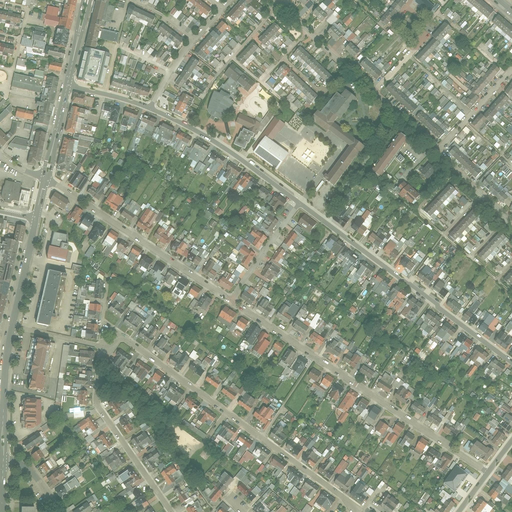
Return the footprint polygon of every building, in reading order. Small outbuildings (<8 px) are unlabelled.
[(114,44),(117,33),(101,29),(108,0),(96,0),(86,46),(97,49),(99,40),(114,44)] [(185,0),(208,17),(214,10),(200,0),(185,0)] [(264,9),(254,0),(240,0),(226,15),(233,21),(249,4),(259,13),(264,9)] [(329,0),(326,0),(313,14),(323,24),(325,21),(331,28),(327,33),(337,43),(342,38),(349,44),(345,49),(354,58),(359,53),(351,44),(356,38),(343,25),(337,31),(332,26),(340,18),(333,11),(337,7),(329,0)] [(408,0),(398,0),(380,21),(386,26),(408,0)] [(417,0),(416,2),(429,14),(434,8),(425,0),(417,0)] [(481,0),(467,0),(489,18),(495,11),(481,0)] [(76,7),(64,4),(61,18),(72,21),(76,7)] [(158,19),(132,6),(129,12),(155,25),(158,19)] [(183,25),(188,18),(174,8),(169,14),(183,25)] [(444,13),(455,23),(460,18),(449,8),(444,13)] [(0,20),(19,25),(21,16),(0,10),(0,20)] [(511,25),(497,13),(490,20),(511,38),(511,25)] [(70,31),(72,21),(61,18),(43,14),(42,19),(45,20),(43,25),(70,31)] [(347,27),(352,21),(349,18),(351,16),(349,14),(342,22),(347,27)] [(193,32),(200,23),(190,16),(188,19),(194,24),(191,28),(188,26),(187,27),(193,32)] [(248,18),(246,20),(253,26),(255,24),(248,18)] [(201,56),(228,26),(222,21),(195,51),(201,56)] [(283,29),(275,21),(259,39),(266,46),(283,29)] [(435,36),(436,37),(419,56),(425,62),(444,42),(442,40),(454,27),(448,22),(435,36)] [(179,45),(184,39),(163,23),(158,30),(179,45)] [(54,45),(66,48),(69,34),(57,31),(54,45)] [(33,39),(32,39),(31,40),(43,43),(44,38),(45,38),(46,34),(35,32),(33,39)] [(127,44),(129,38),(123,36),(124,33),(122,32),(119,42),(127,44)] [(365,33),(360,39),(362,40),(357,46),(360,49),(372,36),(368,33),(367,35),(365,33)] [(44,50),(45,43),(43,43),(31,40),(22,38),(21,44),(32,46),(32,44),(33,45),(33,48),(44,50)] [(289,38),(284,42),(288,47),(292,42),(289,38)] [(233,49),(238,44),(232,39),(228,44),(233,49)] [(237,59),(244,65),(259,46),(252,41),(237,59)] [(0,52),(12,55),(14,47),(0,43),(0,52)] [(227,55),(232,50),(227,45),(222,50),(227,55)] [(335,78),(299,45),(293,51),(329,85),(335,78)] [(46,46),(44,55),(63,59),(65,50),(46,46)] [(102,87),(110,55),(85,49),(77,81),(102,87)] [(165,63),(171,55),(166,50),(164,54),(161,52),(158,57),(165,63)] [(217,58),(221,61),(226,57),(222,53),(217,58)] [(121,55),(119,63),(124,65),(127,57),(121,55)] [(200,62),(192,57),(176,83),(183,88),(200,62)] [(27,60),(18,58),(16,67),(25,69),(27,60)] [(215,68),(220,63),(215,58),(210,63),(215,68)] [(131,65),(130,68),(134,70),(136,61),(129,59),(128,64),(131,65)] [(361,65),(377,81),(383,74),(367,59),(361,65)] [(34,164),(39,165),(63,62),(53,60),(48,82),(14,75),(11,87),(45,95),(43,103),(39,103),(37,111),(18,106),(16,116),(35,120),(30,140),(15,137),(14,140),(11,140),(10,145),(28,149),(24,164),(33,168),(34,164)] [(251,91),(258,83),(232,61),(225,70),(231,74),(224,82),(222,81),(216,91),(234,102),(240,95),(234,89),(240,82),(251,91)] [(140,70),(144,71),(146,66),(138,63),(135,69),(140,71),(140,70)] [(261,67),(265,71),(269,66),(265,63),(261,67)] [(499,69),(492,63),(469,89),(471,91),(472,92),(462,102),(464,104),(468,107),(477,96),(476,95),(499,69)] [(319,95),(284,65),(279,71),(313,101),(319,95)] [(152,75),(155,69),(147,66),(145,72),(152,75)] [(254,74),(259,78),(263,73),(258,69),(254,74)] [(42,79),(44,72),(35,70),(34,77),(42,79)] [(214,77),(210,75),(209,76),(205,73),(203,75),(211,81),(214,77)] [(470,74),(465,78),(469,82),(468,83),(470,85),(474,82),(472,80),(473,78),(470,74)] [(127,79),(114,75),(111,86),(145,97),(146,94),(149,95),(151,90),(126,83),(127,79)] [(511,91),(511,76),(502,90),(509,95),(511,91)] [(271,77),(266,83),(271,88),(276,82),(271,77)] [(448,91),(452,88),(444,80),(441,83),(448,91)] [(273,89),(276,93),(285,84),(281,81),(273,89)] [(424,87),(429,91),(434,86),(429,82),(424,87)] [(414,114),(419,108),(393,84),(387,89),(414,114)] [(312,118),(351,146),(327,179),(335,185),(365,145),(336,124),(356,96),(345,87),(339,95),(334,91),(319,108),(326,113),(324,115),(318,110),(312,118)] [(435,88),(430,93),(436,99),(441,94),(435,88)] [(174,99),(176,96),(164,91),(162,98),(166,100),(168,97),(174,99)] [(191,95),(182,91),(175,108),(184,112),(191,95)] [(234,102),(216,91),(214,95),(210,110),(221,118),(234,102)] [(487,119),(506,99),(499,93),(481,113),(479,111),(469,122),(476,128),(485,118),(487,119)] [(74,94),(71,107),(82,110),(83,105),(92,107),(94,98),(74,94)] [(290,94),(286,98),(291,102),(295,98),(290,94)] [(443,96),(436,104),(442,108),(449,101),(443,96)] [(297,99),(293,104),(298,109),(302,104),(297,99)] [(112,123),(117,124),(122,106),(107,102),(105,110),(115,113),(112,123)] [(0,130),(0,124),(10,115),(12,115),(13,107),(11,105),(0,117),(0,141),(2,144),(15,131),(17,119),(12,117),(9,129),(4,134),(0,130)] [(137,120),(140,112),(126,106),(123,114),(137,120)] [(82,110),(71,107),(66,132),(74,134),(75,132),(79,132),(80,130),(91,132),(92,127),(83,125),(86,110),(82,110)] [(458,109),(453,114),(460,120),(465,116),(458,109)] [(416,117),(441,140),(447,133),(423,110),(416,117)] [(191,111),(187,117),(192,120),(195,113),(191,111)] [(251,127),(249,131),(253,133),(255,129),(261,131),(273,114),(269,111),(260,123),(240,112),(236,120),(251,127)] [(148,138),(157,119),(145,113),(138,127),(143,129),(141,134),(148,138)] [(275,115),(249,150),(277,171),(290,153),(272,140),(285,122),(275,115)] [(175,128),(164,123),(157,136),(167,142),(175,128)] [(254,133),(253,133),(249,131),(243,128),(242,132),(241,131),(238,138),(237,137),(234,144),(244,149),(247,142),(249,143),(251,136),(252,137),(254,133)] [(192,137),(179,131),(175,138),(188,144),(192,137)] [(403,133),(375,169),(381,174),(409,138),(403,133)] [(506,143),(509,140),(504,135),(500,138),(506,143)] [(497,142),(494,146),(497,149),(500,146),(501,147),(504,144),(495,136),(492,138),(497,142)] [(71,141),(65,139),(58,170),(67,172),(71,157),(80,159),(88,141),(72,137),(71,141)] [(208,151),(197,143),(187,157),(198,165),(208,151)] [(473,176),(479,170),(453,145),(447,151),(473,176)] [(216,173),(226,159),(215,150),(209,159),(214,163),(210,168),(216,173)] [(113,151),(110,157),(115,160),(118,155),(113,151)] [(238,175),(242,169),(231,161),(226,167),(238,175)] [(434,169),(427,162),(422,167),(420,165),(416,169),(418,171),(425,178),(434,169)] [(510,180),(511,177),(511,172),(504,166),(500,171),(510,180)] [(266,202),(280,212),(288,200),(276,192),(273,196),(269,193),(271,190),(262,184),(261,186),(255,183),(257,180),(246,172),(240,181),(242,182),(237,190),(244,195),(250,186),(257,191),(256,193),(267,201),(266,202)] [(75,173),(67,184),(79,192),(87,181),(75,173)] [(85,192),(98,200),(108,185),(95,176),(85,192)] [(485,176),(479,182),(501,202),(506,196),(485,176)] [(21,185),(5,181),(4,189),(2,188),(0,196),(0,197),(5,199),(4,204),(10,205),(11,200),(18,203),(20,194),(19,194),(21,185)] [(408,203),(416,194),(403,181),(394,190),(408,203)] [(453,188),(447,183),(422,209),(428,215),(453,188)] [(30,193),(21,191),(18,205),(27,207),(30,193)] [(63,211),(69,202),(55,193),(49,202),(63,211)] [(117,212),(121,205),(109,197),(104,203),(117,212)] [(457,202),(463,207),(468,202),(463,197),(457,202)] [(472,206),(446,232),(453,238),(479,212),(472,206)] [(452,210),(456,214),(461,210),(456,206),(452,210)] [(82,212),(76,208),(70,218),(75,222),(82,212)] [(137,216),(124,208),(120,214),(133,222),(137,216)] [(218,208),(215,212),(220,216),(223,212),(218,208)] [(357,215),(359,217),(362,212),(357,209),(351,217),(354,219),(357,215)] [(138,225),(139,226),(149,233),(154,226),(150,224),(156,214),(151,211),(144,220),(143,219),(138,225)] [(350,219),(338,211),(333,218),(345,226),(350,219)] [(450,221),(454,216),(449,212),(444,217),(450,221)] [(93,218),(87,214),(81,223),(87,227),(93,218)] [(312,231),(318,224),(304,214),(299,221),(312,231)] [(277,221),(270,216),(263,224),(270,230),(277,221)] [(353,227),(363,235),(368,229),(365,227),(372,219),(368,216),(361,224),(358,221),(353,227)] [(443,226),(447,222),(442,218),(438,222),(443,226)] [(209,225),(214,229),(217,223),(212,220),(209,225)] [(26,228),(17,226),(13,242),(23,244),(26,228)] [(161,226),(156,233),(168,241),(173,234),(161,226)] [(94,243),(101,232),(93,227),(86,237),(94,243)] [(267,237),(255,229),(251,234),(257,238),(253,243),(259,248),(267,237)] [(481,229),(477,234),(482,238),(486,234),(481,229)] [(302,238),(292,230),(284,241),(290,246),(293,242),(297,245),(302,238)] [(504,236),(497,230),(475,254),(482,260),(504,236)] [(119,236),(113,231),(105,243),(110,246),(105,252),(109,255),(113,250),(116,252),(118,247),(126,252),(131,244),(124,239),(121,244),(116,240),(119,236)] [(52,233),(47,256),(47,259),(47,261),(65,265),(68,252),(66,252),(68,246),(65,245),(67,236),(64,235),(52,233)] [(379,247),(383,242),(373,233),(369,238),(379,247)] [(344,244),(331,234),(327,241),(340,250),(344,244)] [(471,240),(475,245),(480,240),(476,235),(471,240)] [(0,316),(18,243),(13,242),(5,239),(4,243),(2,243),(2,245),(0,244),(0,250),(2,251),(0,261),(0,316)] [(177,252),(183,255),(186,250),(181,247),(184,241),(181,239),(178,245),(176,243),(175,246),(179,248),(177,252)] [(464,249),(468,253),(474,247),(468,242),(465,244),(467,246),(464,249)] [(208,257),(211,259),(220,247),(217,244),(208,257)] [(85,255),(90,258),(95,249),(90,246),(85,255)] [(143,252),(135,246),(128,258),(135,263),(143,252)] [(255,254),(245,246),(241,251),(246,255),(241,261),(247,265),(255,254)] [(287,251),(281,246),(272,256),(278,261),(287,251)] [(399,254),(389,246),(385,251),(395,259),(399,254)] [(341,254),(354,263),(358,257),(346,248),(341,254)] [(197,256),(191,254),(189,260),(201,265),(203,260),(200,259),(204,250),(200,249),(197,256)] [(309,257),(307,259),(309,261),(316,254),(313,252),(311,254),(309,253),(307,255),(309,257)] [(153,263),(143,255),(137,263),(147,270),(153,263)] [(411,272),(415,266),(407,259),(402,266),(411,272)] [(74,275),(80,276),(83,261),(77,260),(76,265),(72,265),(71,270),(75,271),(74,275)] [(376,270),(363,260),(358,266),(372,276),(376,270)] [(169,267),(160,261),(154,269),(163,276),(169,267)] [(216,264),(210,261),(203,272),(213,279),(216,274),(211,271),(216,264)] [(275,275),(278,271),(268,263),(260,274),(267,279),(272,272),(275,275)] [(494,269),(498,273),(502,268),(498,265),(494,269)] [(508,283),(511,278),(511,265),(501,277),(508,283)] [(180,276),(172,268),(163,279),(169,285),(173,280),(176,282),(180,276)] [(50,318),(57,319),(67,275),(49,271),(37,324),(48,327),(50,318)] [(101,271),(97,277),(101,280),(105,274),(101,271)] [(434,280),(422,271),(418,278),(430,286),(434,280)] [(386,287),(390,281),(379,272),(375,277),(386,287)] [(227,273),(221,283),(231,290),(234,285),(228,281),(231,276),(227,273)] [(184,291),(191,282),(183,276),(176,286),(184,291)] [(102,299),(102,280),(95,280),(94,299),(102,299)] [(366,280),(361,288),(364,290),(369,282),(366,280)] [(450,292),(443,286),(444,284),(439,280),(433,288),(445,299),(450,292)] [(197,298),(203,289),(196,284),(189,292),(197,298)] [(408,296),(396,287),(385,303),(411,322),(422,306),(412,298),(410,302),(405,299),(408,296)] [(254,297),(242,289),(238,295),(250,303),(254,297)] [(206,294),(199,303),(206,309),(213,299),(206,294)] [(267,298),(261,295),(255,306),(264,312),(267,307),(263,304),(267,298)] [(450,305),(459,311),(464,304),(455,298),(450,305)] [(478,318),(470,312),(479,301),(477,299),(463,315),(473,324),(478,318)] [(99,318),(100,304),(93,303),(92,318),(99,318)] [(125,311),(115,304),(111,310),(121,318),(125,311)] [(289,314),(278,306),(274,312),(285,319),(289,314)] [(238,314),(230,308),(220,322),(228,328),(238,314)] [(144,319),(132,311),(125,321),(136,330),(144,319)] [(441,320),(430,312),(416,330),(428,338),(431,333),(445,343),(441,348),(450,355),(454,349),(446,344),(451,337),(453,338),(457,333),(446,325),(442,330),(440,328),(441,326),(439,323),(441,320)] [(248,321),(240,318),(237,327),(245,330),(248,321)] [(305,334),(310,327),(297,318),(292,325),(305,334)] [(165,328),(170,321),(168,319),(159,331),(165,336),(169,330),(165,328)] [(511,319),(503,333),(510,337),(511,334),(511,319)] [(492,329),(480,320),(476,326),(487,335),(492,329)] [(97,338),(97,324),(89,324),(89,338),(97,338)] [(258,329),(252,326),(247,336),(253,338),(258,329)] [(150,343),(159,331),(154,327),(150,333),(144,329),(139,336),(150,343)] [(322,347),(332,333),(326,329),(323,334),(317,330),(311,338),(322,347)] [(511,338),(501,331),(494,342),(506,350),(511,340),(511,338)] [(268,334),(264,332),(260,340),(263,341),(259,350),(262,352),(268,340),(266,339),(268,334)] [(342,340),(335,335),(326,349),(337,356),(341,350),(338,347),(342,340)] [(482,366),(489,357),(478,349),(472,357),(469,355),(475,346),(462,337),(457,344),(460,347),(452,357),(457,361),(464,352),(465,354),(462,358),(465,360),(463,363),(466,365),(468,361),(474,365),(466,376),(470,379),(480,365),(482,366)] [(169,343),(163,338),(155,349),(166,357),(173,347),(168,344),(169,343)] [(50,378),(47,377),(55,344),(33,339),(29,353),(28,352),(26,358),(28,359),(25,375),(31,376),(28,389),(47,392),(50,378)] [(285,345),(279,341),(264,362),(270,366),(285,345)] [(63,346),(55,401),(61,402),(69,346),(63,346)] [(190,359),(178,349),(170,360),(182,370),(190,359)] [(93,366),(94,351),(80,350),(79,365),(93,366)] [(293,355),(287,350),(281,357),(287,362),(293,355)] [(123,371),(131,360),(120,352),(112,363),(123,371)] [(360,362),(346,352),(342,359),(356,368),(360,362)] [(216,361),(218,358),(215,356),(209,365),(214,368),(218,363),(216,361)] [(504,365),(491,357),(487,363),(499,371),(504,365)] [(293,368),(287,364),(278,376),(284,381),(292,371),(298,376),(307,365),(300,359),(293,368)] [(152,369),(141,360),(131,373),(143,382),(152,369)] [(205,369),(195,362),(190,368),(200,375),(205,369)] [(372,379),(376,373),(366,366),(362,372),(372,379)] [(317,379),(321,372),(314,368),(310,375),(317,379)] [(92,371),(85,370),(84,379),(73,377),(72,383),(90,385),(92,371)] [(165,386),(169,380),(158,372),(154,378),(165,386)] [(228,379),(231,381),(236,374),(233,372),(228,379)] [(222,381),(212,374),(207,380),(217,387),(222,381)] [(323,393),(333,379),(325,374),(320,382),(316,380),(312,386),(323,393)] [(390,395),(398,383),(386,375),(378,386),(390,395)] [(398,384),(411,393),(413,389),(401,381),(398,384)] [(185,392),(172,383),(168,390),(181,398),(185,392)] [(344,389),(336,384),(328,397),(336,402),(344,389)] [(239,393),(227,385),(223,391),(235,399),(239,393)] [(151,393),(152,391),(147,388),(143,395),(151,400),(154,395),(151,393)] [(411,398),(398,389),(393,396),(406,405),(411,398)] [(87,406),(88,390),(80,390),(79,405),(87,406)] [(346,415),(358,395),(350,390),(338,410),(346,415)] [(490,392),(486,399),(491,402),(495,395),(490,392)] [(251,411),(258,399),(249,393),(241,405),(251,411)] [(197,410),(201,404),(190,396),(186,401),(197,410)] [(430,408),(435,401),(433,399),(431,402),(425,398),(422,403),(430,408)] [(122,411),(114,399),(107,403),(116,415),(122,411)] [(33,429),(40,423),(40,400),(23,400),(23,429),(33,429)] [(369,405),(362,400),(355,410),(362,414),(359,418),(372,427),(382,413),(374,408),(369,415),(365,412),(369,405)] [(415,402),(411,408),(425,417),(429,411),(415,402)] [(73,418),(84,417),(83,411),(85,410),(84,407),(69,408),(69,412),(73,412),(73,418)] [(255,416),(266,423),(271,416),(260,409),(255,416)] [(450,409),(444,418),(449,421),(455,411),(450,409)] [(215,417),(205,410),(198,420),(203,423),(208,417),(213,421),(215,417)] [(289,421),(293,415),(288,411),(284,417),(289,421)] [(438,427),(442,422),(432,414),(428,420),(438,427)] [(502,428),(508,433),(511,427),(511,417),(507,414),(502,420),(506,423),(502,428)] [(99,429),(91,417),(84,421),(93,433),(99,429)] [(135,429),(127,417),(120,422),(128,434),(135,429)] [(466,417),(461,425),(456,422),(453,428),(462,434),(470,419),(466,417)] [(204,439),(206,435),(194,427),(195,425),(191,422),(190,424),(184,420),(181,423),(204,439)] [(390,425),(384,421),(377,432),(386,438),(383,442),(387,445),(391,439),(396,442),(405,427),(398,423),(394,429),(398,432),(395,436),(386,431),(390,425)] [(237,431),(226,423),(217,434),(229,443),(237,431)] [(362,430),(369,433),(366,439),(369,441),(372,434),(371,434),(374,429),(365,424),(362,430)] [(458,433),(446,424),(442,430),(454,438),(458,433)] [(485,437),(495,444),(504,433),(494,426),(493,428),(490,425),(487,429),(484,427),(482,430),(487,434),(485,437)] [(285,437),(274,428),(269,434),(281,443),(285,437)] [(153,443),(144,431),(130,440),(139,453),(153,443)] [(44,441),(38,433),(24,443),(30,451),(44,441)] [(414,439),(407,433),(404,437),(402,440),(409,446),(414,439)] [(110,445),(102,435),(93,442),(100,452),(110,445)] [(253,443),(242,435),(238,440),(244,445),(239,452),(243,455),(248,448),(250,449),(253,443)] [(312,449),(316,438),(314,437),(312,440),(308,438),(305,446),(312,449)] [(484,445),(474,439),(472,442),(466,438),(462,444),(484,459),(491,448),(485,444),(484,445)] [(426,443),(421,440),(413,451),(417,455),(426,443)] [(301,449),(291,441),(286,446),(297,455),(301,449)] [(327,459),(336,448),(330,444),(321,455),(327,459)] [(265,458),(270,453),(259,445),(255,450),(265,458)] [(429,463),(437,452),(430,447),(422,457),(429,463)] [(45,456),(39,449),(32,455),(38,462),(45,456)] [(105,454),(108,452),(106,450),(100,455),(103,459),(106,456),(105,454)] [(161,455),(157,450),(144,459),(152,471),(158,467),(153,460),(161,455)] [(127,463),(119,451),(107,459),(116,471),(127,463)] [(318,460),(307,453),(303,459),(313,466),(318,460)] [(449,457),(443,453),(433,466),(445,475),(449,469),(443,465),(449,457)] [(278,477),(286,465),(276,457),(271,462),(278,468),(274,474),(278,477)] [(40,465),(45,473),(53,468),(48,460),(40,465)] [(334,471),(340,475),(348,463),(342,460),(334,471)] [(511,465),(507,462),(499,475),(505,479),(511,470),(511,465)] [(335,473),(323,464),(318,470),(331,479),(335,473)] [(364,465),(356,474),(362,479),(370,470),(364,465)] [(178,471),(175,466),(164,472),(171,485),(175,482),(171,475),(178,471)] [(475,472),(468,467),(464,473),(471,478),(475,472)] [(132,468),(125,473),(134,484),(140,480),(132,468)] [(67,476),(62,469),(49,477),(54,484),(67,476)] [(303,477),(292,469),(288,474),(299,483),(303,477)] [(78,487),(80,485),(76,480),(82,476),(79,471),(72,475),(74,478),(71,480),(66,483),(70,489),(77,485),(78,487)] [(113,472),(106,476),(108,479),(105,481),(108,484),(117,478),(113,472)] [(216,501),(232,480),(226,475),(210,495),(216,501)] [(352,486),(339,476),(335,482),(348,492),(352,486)] [(466,483),(461,479),(449,493),(454,497),(466,483)] [(257,495),(241,480),(236,486),(251,501),(257,495)] [(494,480),(485,492),(492,498),(501,485),(494,480)] [(318,489),(308,481),(305,486),(309,489),(305,493),(311,498),(318,489)] [(67,495),(68,494),(67,492),(62,486),(56,490),(62,498),(67,494),(67,495)] [(294,487),(289,494),(295,498),(300,491),(294,487)] [(178,488),(174,491),(179,499),(182,503),(186,500),(190,506),(186,508),(188,511),(199,511),(198,509),(202,506),(198,501),(196,503),(191,497),(190,498),(184,491),(181,493),(178,488)] [(147,502),(139,489),(133,493),(141,506),(147,502)] [(368,497),(355,489),(351,494),(364,503),(368,497)] [(394,511),(397,509),(388,503),(392,497),(386,492),(377,504),(386,511),(394,511)] [(418,503),(422,506),(430,496),(425,492),(418,503)] [(334,504),(325,497),(319,504),(328,511),(334,504)] [(474,508),(478,511),(491,511),(493,510),(480,500),(474,508)] [(87,511),(93,508),(88,501),(72,511),(71,511),(87,511)] [(449,511),(454,506),(448,501),(438,511),(449,511)] [(268,511),(259,503),(253,509),(256,511),(268,511)]
